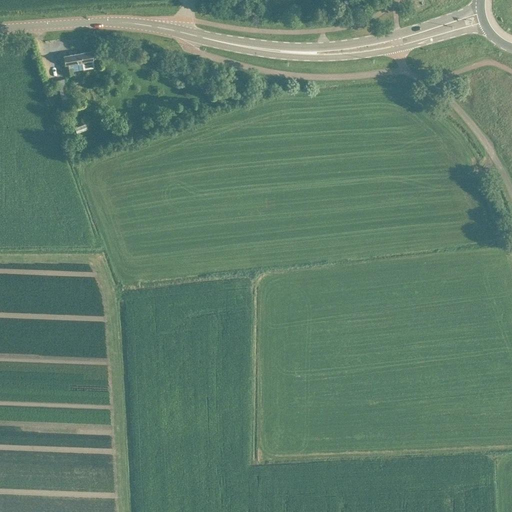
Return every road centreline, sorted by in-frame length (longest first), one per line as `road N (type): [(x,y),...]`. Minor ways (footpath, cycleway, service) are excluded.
road 1 (tertiary): [(0,29),(110,22),(307,52)]
road 2 (unclassified): [(511,197),(471,124),(402,70),(399,48)]
